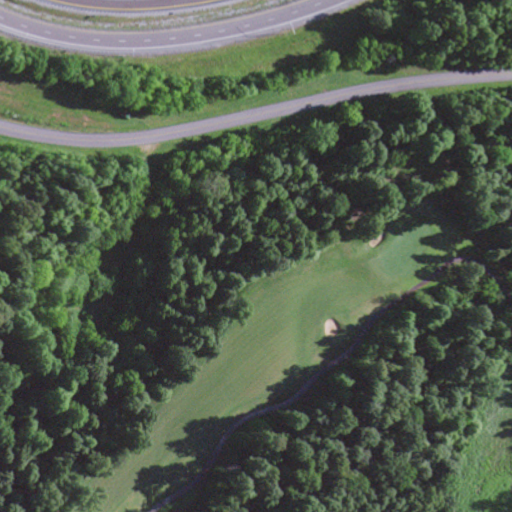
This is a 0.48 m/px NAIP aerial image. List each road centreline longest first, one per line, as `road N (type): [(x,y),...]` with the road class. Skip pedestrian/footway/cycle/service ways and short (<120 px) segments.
road 1 (residential): [(511,74),(362,92),(139,138),(69,139),(0,125)]
road 2 (motorway): [(0,19),(51,36),(154,42),(259,25),(336,0)]
road 3 (motorway): [(208,0),(130,7),(64,0)]
